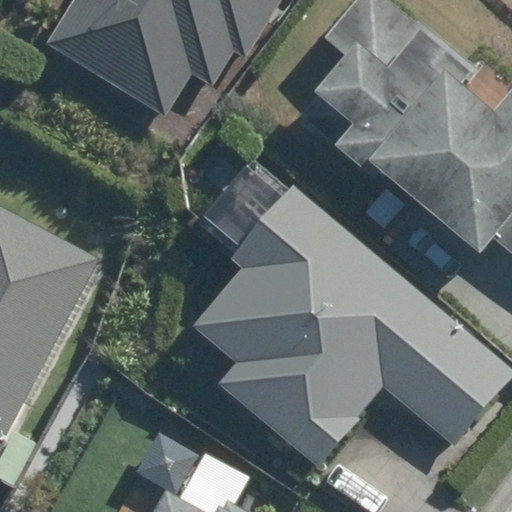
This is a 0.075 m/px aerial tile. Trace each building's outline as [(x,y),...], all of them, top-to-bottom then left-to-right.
[(75,0),(43,52),(163,127),(190,84),(209,96),(237,51),(245,56),(280,0),(75,0)] [(479,72),(390,0),(361,0),(325,45),(344,61),(299,117),(479,263),(500,238),(511,248),(511,94),(495,115),(464,90),(479,72)] [(511,384),(511,368),(294,184),(257,153),(200,221),(255,267),(198,334),(236,366),(216,390),(316,475),(391,386),(461,445),(511,384)] [(0,478),(17,488),(41,442),(12,427),(100,260),(0,207),(0,478)] [(176,502),(134,478),(113,511),(254,511),(244,505),(253,490),(201,460),(176,502)]
